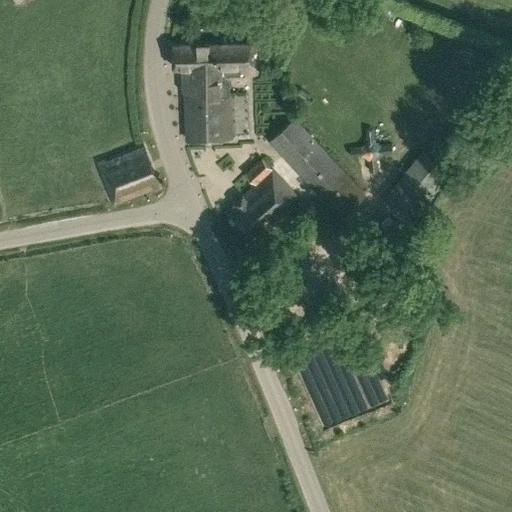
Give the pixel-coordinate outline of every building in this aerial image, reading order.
[(203,2),(184,5),(188,32),(207,29),(203,2)] [(404,9),(400,21),(427,29),(431,17),(404,9)] [(241,71),(254,71),(253,41),(174,43),(175,66),(184,66),(184,82),(186,82),(187,139),(231,138),(230,74),(241,74),(241,71)] [(341,215),(366,192),(295,116),(271,139),(341,215)] [(145,143),(98,160),(116,204),(163,185),(145,143)] [(438,168),(444,158),(432,151),(426,161),(438,168)] [(256,244),(304,200),(274,166),(272,167),(263,156),(246,171),(255,181),(224,209),(256,244)] [(394,209),(418,176),(399,161),(374,194),(394,209)] [(389,216),(381,223),(386,227),(393,220),(389,216)]
